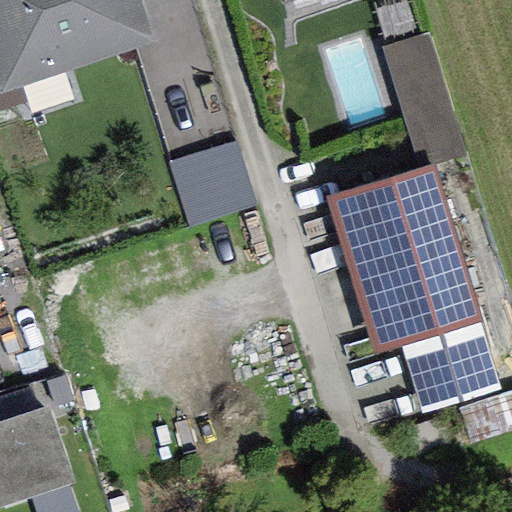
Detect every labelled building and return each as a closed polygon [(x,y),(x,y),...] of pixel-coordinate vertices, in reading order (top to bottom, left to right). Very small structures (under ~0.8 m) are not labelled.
[(144,0),(0,0),(0,82),(1,87),(156,35),(144,0)] [(329,185),(424,148),(411,114),(315,150),(329,185)] [(174,159),(194,224),(260,203),(240,138),(174,159)] [(436,163),(328,195),(375,351),(399,344),(420,415),(504,389),(436,163)] [(0,508),(72,485),(45,407),(0,421),(0,508)]
